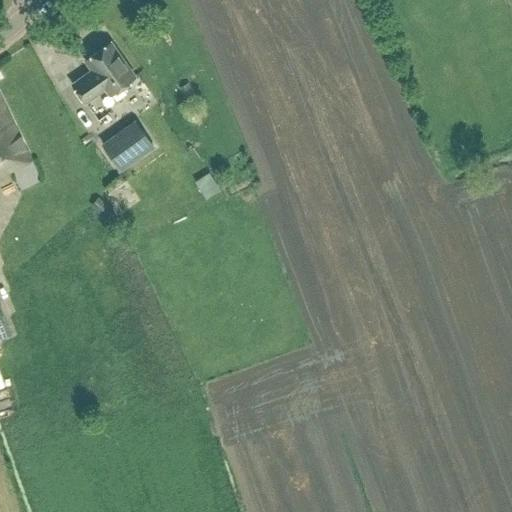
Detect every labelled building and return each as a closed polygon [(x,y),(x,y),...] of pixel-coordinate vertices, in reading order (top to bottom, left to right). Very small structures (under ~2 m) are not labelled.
[(72,83),(84,101),(104,87),(109,94),(134,76),(109,42),(85,59),(93,71),(85,76),(84,74),(72,83)] [(55,109),(66,109),(66,66),(56,66),(55,109)] [(29,159),(0,98),(0,176),(8,172),(7,170),(29,159)] [(100,143),(120,170),(154,146),(134,118),(100,143)] [(205,197),(219,188),(208,171),(194,180),(205,197)] [(0,199),(0,204),(27,267),(48,258),(40,240),(50,236),(29,187),(0,199)] [(0,336),(10,333),(0,306),(0,336)]
